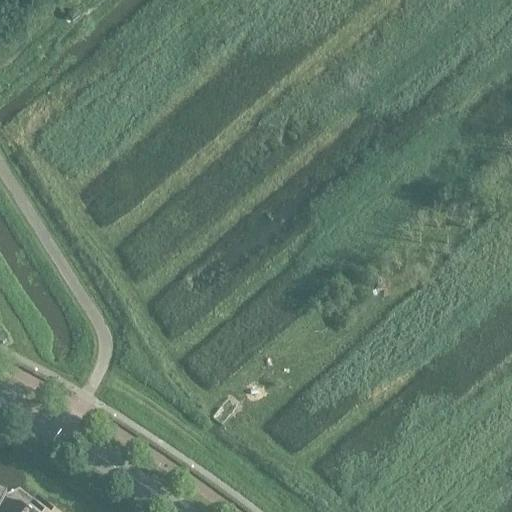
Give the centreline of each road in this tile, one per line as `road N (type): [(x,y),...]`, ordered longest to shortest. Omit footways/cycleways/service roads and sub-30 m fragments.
road 1 (track): [(94,382),(166,422),(285,511)]
road 2 (tertiary): [(64,437),(181,511)]
